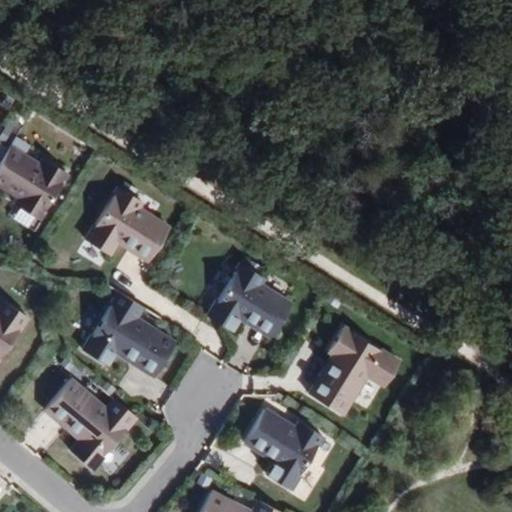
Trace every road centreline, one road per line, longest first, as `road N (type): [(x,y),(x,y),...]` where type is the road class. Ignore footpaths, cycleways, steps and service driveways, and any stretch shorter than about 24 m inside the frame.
road 1 (track): [(313,0),(511,132)]
road 2 (residential): [(126,511),(186,447),(221,386)]
